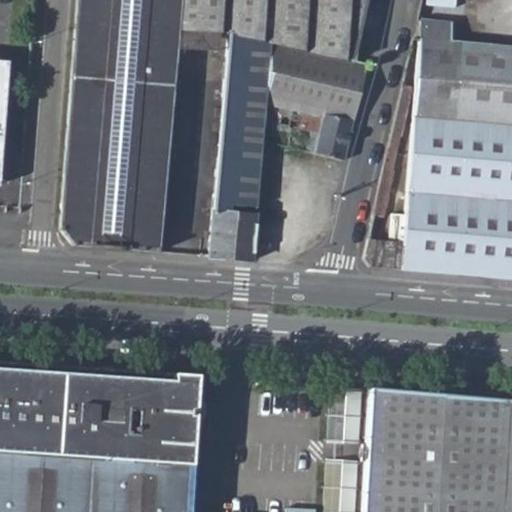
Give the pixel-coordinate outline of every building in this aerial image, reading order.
[(75,0),(56,231),(70,247),(155,254),(173,29),(224,33),(206,258),(248,262),(259,126),(261,103),(301,112),(351,123),(363,65),(349,62),(363,0),(75,0)] [(360,254),(358,259),(363,265),(368,270),(511,282),(511,24),(490,23),(491,0),(419,0),(410,38),(418,39),(401,243),(363,239),(360,254)] [(261,103),(259,126),(296,130),(301,112),(261,103)] [(301,112),(296,130),(306,132),(316,135),(311,154),(342,163),(351,123),(301,112)] [(306,132),(301,152),(311,154),(316,135),(306,132)] [(0,511),(511,511),(511,404),(438,398),(395,395),(367,392),(364,392),(356,511),(182,511),(191,377),(0,364),(0,511)] [(346,387),(341,437),(357,439),(362,389),(346,387)]
